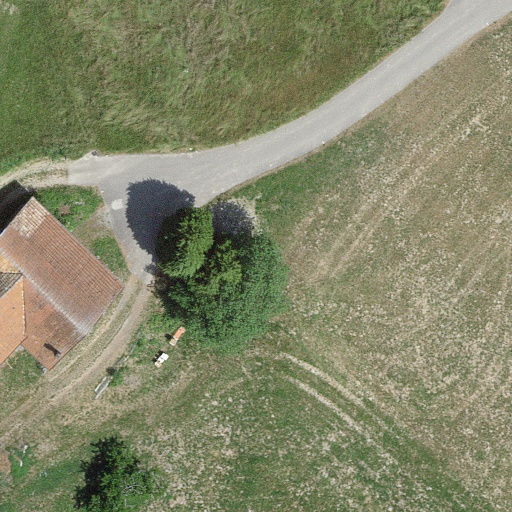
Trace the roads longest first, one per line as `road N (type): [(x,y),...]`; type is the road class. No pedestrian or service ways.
road 1 (residential): [(466,0),(186,172)]
road 2 (track): [(186,172),(40,161),(0,189)]
